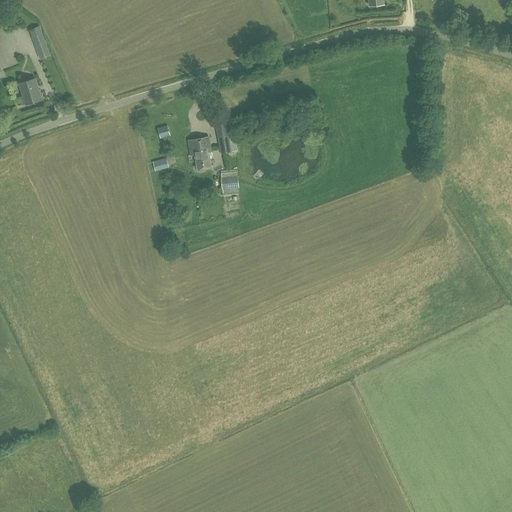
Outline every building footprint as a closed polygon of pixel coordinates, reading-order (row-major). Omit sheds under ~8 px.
[(32,36),(32,38),(40,58),(42,57),(51,54),(43,32),(32,36)] [(26,104),(42,99),(36,79),(19,84),(23,96),(21,97),(23,104),(25,103),(26,104)] [(216,125),(218,137),(221,153),(232,151),(227,123),(216,125)] [(161,139),(170,136),(167,125),(157,127),(161,139)] [(209,152),(212,152),(209,137),(188,141),(191,155),(194,154),(197,168),(211,166),(209,152)] [(166,157),(152,161),(155,171),(169,168),(166,157)] [(221,178),(222,189),(238,187),(238,177),(221,178)] [(187,200),(188,192),(175,192),(175,200),(187,200)]
